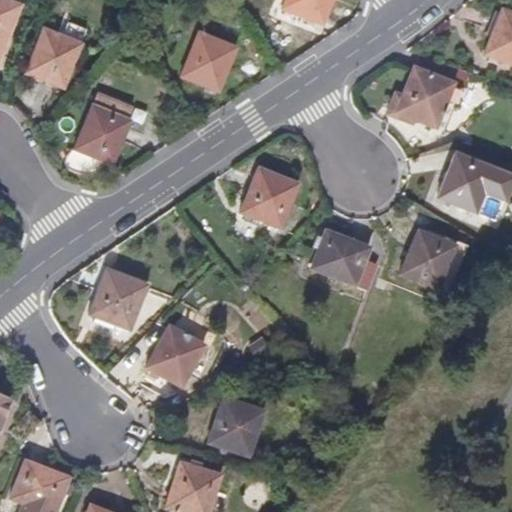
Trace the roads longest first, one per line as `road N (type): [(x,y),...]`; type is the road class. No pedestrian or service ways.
road 1 (residential): [(313,79),(77,238)]
road 2 (residential): [(0,307),(100,426)]
road 3 (residential): [(416,12),(313,79)]
